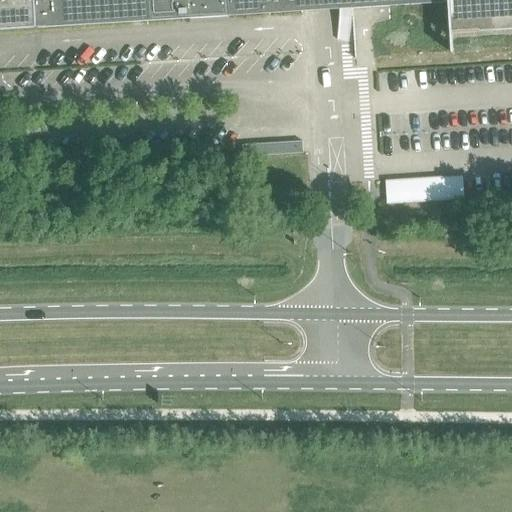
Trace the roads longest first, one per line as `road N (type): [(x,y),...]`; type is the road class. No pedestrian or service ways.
road 1 (primary): [(0,386),(339,384)]
road 2 (primary): [(335,318),(0,323)]
road 3 (primary): [(511,316),(335,318)]
road 4 (primary): [(339,384),(511,387)]
